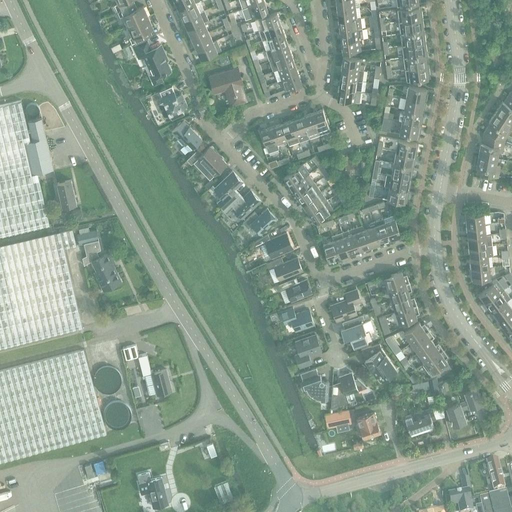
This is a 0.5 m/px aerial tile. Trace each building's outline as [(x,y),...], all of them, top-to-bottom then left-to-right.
[(115,5),(117,10),(131,4),(129,0),(116,0),(118,3),(115,5)] [(174,0),(179,9),(195,2),(199,0),(174,0)] [(238,0),(242,9),(264,1),(264,0),(238,0)] [(336,0),(337,9),(359,6),(357,0),(336,0)] [(268,11),(264,1),(242,9),(245,19),(268,11)] [(179,9),(183,19),(199,12),(195,2),(179,9)] [(123,15),(127,26),(148,16),(144,5),(134,10),(131,4),(117,10),(120,17),(123,15)] [(337,9),(339,20),(360,17),(359,6),(337,9)] [(397,9),(399,21),(423,18),(421,6),(397,9)] [(188,29),(204,22),(208,20),(204,10),(199,12),(183,19),(188,29)] [(254,19),(258,30),(280,22),(277,12),(260,18),(254,19)] [(153,27),(148,16),(127,26),(132,36),(129,37),(132,43),(149,36),(146,30),(153,27)] [(339,20),(340,31),(361,28),(360,17),(339,20)] [(399,21),(401,33),(424,30),(423,18),(399,21)] [(188,29),(192,39),(208,31),(204,22),(188,29)] [(261,40),(267,38),(284,33),(280,22),(258,30),(261,40)] [(341,41),(359,39),(363,39),(361,28),(340,31),(341,41)] [(401,33),(402,45),(426,42),(424,30),(401,33)] [(192,39),(197,49),(213,42),(208,31),(192,39)] [(267,38),(271,49),(288,43),(284,33),(267,38)] [(361,50),(359,39),(341,41),(343,52),(361,50)] [(160,75),(170,70),(166,60),(163,61),(157,47),(151,49),(147,40),(133,46),(139,58),(144,56),(152,74),(150,75),(154,84),(162,81),(160,75)] [(217,51),(213,42),(197,49),(201,59),(217,51)] [(402,45),(404,57),(427,54),(426,42),(402,45)] [(265,51),(268,61),(291,53),(288,43),(271,49),(265,51)] [(128,46),(122,48),(127,59),(133,57),(128,46)] [(272,71),(273,71),(295,63),(291,53),(268,61),(272,71)] [(404,57),(405,69),(429,66),(427,54),(404,57)] [(230,63),(228,56),(219,59),(222,66),(230,63)] [(343,56),(342,67),(363,70),(364,65),(360,64),(361,58),(343,56)] [(276,81),(281,79),(298,73),(295,63),(273,71),(276,81)] [(430,78),(429,66),(405,69),(407,81),(430,78)] [(342,67),(340,78),(362,81),(363,70),(342,67)] [(230,105),(246,100),(239,78),(241,78),(238,68),(209,77),(214,93),(225,90),(230,105)] [(302,84),(298,73),(281,79),(285,90),(302,84)] [(340,78),(339,88),(360,91),(362,81),(340,78)] [(408,85),(406,97),(426,101),(428,89),(408,85)] [(182,108),(187,106),(181,93),(176,96),(172,86),(159,91),(164,101),(159,104),(164,116),(169,114),(172,119),(184,113),(182,108)] [(359,102),(360,91),(339,88),(337,99),(359,102)] [(502,101),(495,111),(511,122),(511,120),(511,94),(510,93),(506,98),(508,98),(505,102),(502,101)] [(406,97),(404,109),(424,113),(426,101),(406,97)] [(0,234),(49,223),(37,172),(32,173),(25,141),(30,140),(21,100),(0,105),(0,234)] [(322,109),(312,113),(319,134),(330,131),(328,124),(329,124),(327,118),(326,118),(322,109)] [(404,109),(402,121),(421,125),(424,113),(404,109)] [(487,127),(484,132),(505,140),(511,130),(508,127),(511,122),(495,111),(488,122),(491,124),(489,128),(487,127)] [(312,113),(302,116),(308,133),(309,138),(319,134),(312,113)] [(302,116),(291,120),(297,137),(298,137),(308,133),(302,116)] [(393,119),(383,117),(381,129),(390,131),(393,119)] [(32,140),(30,140),(25,141),(32,173),(37,172),(53,168),(42,118),(28,121),(32,140)] [(190,150),(200,140),(202,138),(189,125),(189,126),(183,120),(172,131),(185,145),(184,145),(188,151),(189,150),(190,150)] [(291,120),(281,124),(287,140),(289,145),(299,141),(298,137),(297,137),(291,120)] [(419,137),(421,125),(402,121),(399,133),(419,137)] [(281,124),(271,127),(277,144),(287,140),(281,124)] [(277,144),(271,127),(260,131),(264,140),(262,141),(264,146),(266,146),(268,152),(279,149),(277,144)] [(502,152),(505,140),(484,132),(483,138),(484,138),(484,143),(480,142),(478,155),(497,158),(498,151),(502,152)] [(398,139),(396,151),(416,155),(418,143),(398,139)] [(198,149),(187,160),(191,164),(194,162),(210,179),(214,175),(226,163),(210,146),(202,153),(200,150),(198,149)] [(396,151),(394,163),(413,167),(416,155),(396,151)] [(496,165),(497,158),(478,155),(476,167),(479,168),(478,174),(498,177),(500,165),(496,165)] [(394,163),(391,175),(411,179),(413,167),(394,163)] [(284,176),(290,186),(305,176),(299,166),(284,176)] [(214,187),(214,188),(222,197),(217,202),(223,208),(238,193),(234,189),(242,181),(242,182),(243,182),(232,170),(232,171),(215,188),(214,187)] [(296,195),(311,185),(314,183),(308,174),(305,176),(290,186),(296,195)] [(386,186),(389,187),(409,190),(411,179),(391,175),(388,174),(386,186)] [(71,179),(57,182),(63,206),(77,202),(71,179)] [(296,195),(303,204),(317,194),(311,185),(296,195)] [(407,203),(409,190),(389,187),(387,199),(407,203)] [(238,193),(223,208),(228,213),(229,213),(238,221),(242,217),(242,218),(243,218),(242,217),(260,200),(260,201),(261,201),(250,189),(249,189),(250,190),(242,198),(238,193)] [(303,204),(309,213),(327,200),(320,191),(317,194),(303,204)] [(333,210),(327,200),(309,213),(315,222),(333,210)] [(260,234),(277,218),(267,207),(258,216),(254,211),(242,222),(247,227),(251,223),(260,234)] [(80,208),(69,211),(71,221),(83,219),(80,208)] [(466,214),(467,226),(485,224),(484,213),(466,214)] [(393,214),(383,218),(390,239),(401,235),(393,214)] [(372,221),(374,226),(380,242),(390,239),(383,218),(372,221)] [(467,226),(468,236),(486,235),(485,224),(467,226)] [(362,225),(352,228),(360,250),(370,246),(364,229),(362,225)] [(374,226),(364,229),(370,246),(380,242),(374,226)] [(342,232),(343,236),(349,253),(360,250),(352,228),(342,232)] [(75,243),(72,229),(0,245),(0,346),(81,326),(63,246),(75,243)] [(104,288),(119,280),(111,263),(113,262),(108,251),(99,256),(96,250),(100,248),(96,229),(77,233),(79,243),(84,242),(86,254),(82,256),(84,263),(93,259),(98,269),(95,270),(104,288)] [(272,257),(293,248),(286,232),(270,239),(267,234),(254,242),(256,247),(265,242),(272,257)] [(332,236),(333,240),(339,257),(349,253),(343,236),(342,232),(332,236)] [(468,236),(469,247),(491,245),(490,234),(486,235),(468,236)] [(329,261),(339,257),(333,240),(323,244),(329,261)] [(470,258),(488,256),(492,256),(491,245),(469,247),(470,258)] [(470,258),(471,269),(489,267),(488,256),(470,258)] [(274,281),(279,279),(280,279),(302,270),(297,257),(283,262),(281,257),(266,263),(274,281)] [(484,279),(486,283),(491,281),(490,278),(489,267),(471,269),(472,280),(484,279)] [(383,277),(387,289),(409,282),(406,274),(403,275),(402,271),(383,277)] [(278,284),(281,290),(286,302),(291,300),(311,292),(306,279),(295,283),(293,278),(278,284)] [(479,293),(485,303),(500,292),(491,281),(486,283),(488,287),(479,293)] [(387,289),(391,300),(409,294),(408,291),(412,290),(409,282),(387,289)] [(347,300),(331,305),(336,320),(356,313),(353,303),(361,301),(357,289),(345,293),(347,300)] [(485,303),(492,311),(506,301),(500,292),(485,303)] [(391,300),(395,312),(416,305),(414,296),(410,298),(409,294),(391,300)] [(370,299),(372,306),(378,304),(376,297),(370,299)] [(492,311),(498,320),(511,309),(511,308),(509,305),(511,302),(511,300),(510,298),(506,301),(492,311)] [(139,311),(138,304),(126,307),(128,314),(139,311)] [(381,312),(378,304),(372,306),(375,314),(381,312)] [(419,313),(416,305),(395,312),(399,324),(417,318),(416,314),(419,313)] [(295,330),(314,324),(309,309),(295,314),(293,307),(281,311),(285,323),(292,321),(295,330)] [(511,309),(498,320),(505,329),(511,323),(511,309)] [(277,311),(270,314),(272,320),(279,317),(277,311)] [(370,320),(363,322),(362,322),(365,321),(362,315),(342,322),(344,328),(341,329),(344,338),(349,336),(353,347),(368,342),(364,331),(366,330),(365,329),(373,327),(370,320)] [(404,332),(411,342),(429,330),(424,323),(421,325),(419,322),(404,332)] [(411,342),(418,352),(433,341),(431,339),(434,337),(429,330),(411,342)] [(307,354),(321,349),(316,335),(296,342),(300,353),(295,355),(299,367),(311,363),(309,355),(307,356),(307,354)] [(418,352),(425,362),(443,349),(438,342),(435,344),(433,341),(418,352)] [(396,369),(385,352),(381,348),(379,342),(360,349),(361,350),(363,349),(365,356),(367,358),(365,360),(376,375),(376,374),(375,374),(379,371),(384,378),(396,369)] [(135,344),(123,347),(126,359),(138,356),(135,344)] [(0,461),(106,433),(83,348),(0,369),(0,461)] [(448,356),(443,349),(425,362),(432,372),(447,361),(445,358),(448,356)] [(143,373),(151,372),(148,353),(140,355),(143,373)] [(328,381),(324,381),(323,379),(321,379),(320,374),(318,375),(316,367),(300,373),(303,380),(302,381),(304,388),(307,387),(309,390),(311,392),(310,393),(311,394),(313,395),(314,394),(317,396),(320,396),(320,400),(327,400),(328,381)] [(165,370),(145,375),(150,394),(157,392),(157,393),(170,389),(165,370)] [(369,390),(369,389),(356,377),(357,378),(354,379),(352,372),(339,376),(341,384),(339,385),(338,385),(338,394),(332,393),(331,408),(348,402),(346,394),(366,387),(369,390)] [(431,394),(439,393),(436,377),(428,379),(431,394)] [(470,409),(481,405),(476,389),(465,393),(467,401),(447,408),(453,425),(465,421),(461,409),(469,406),(470,409)] [(104,410),(108,429),(136,424),(132,404),(104,410)] [(432,420),(435,419),(432,408),(411,415),(404,417),(406,423),(409,431),(433,423),(432,420)] [(327,428),(351,422),(348,409),(324,415),(327,428)] [(363,438),(380,432),(373,411),(356,417),(363,438)] [(160,451),(170,448),(168,442),(158,445),(160,451)] [(212,443),(207,445),(211,456),(216,454),(212,443)] [(104,458),(94,462),(97,471),(107,467),(104,458)] [(493,491),(504,488),(497,460),(486,462),(493,491)] [(94,475),(90,463),(85,465),(88,477),(94,475)] [(149,472),(138,474),(140,483),(139,483),(142,493),(149,491),(153,507),(168,503),(162,477),(151,479),(149,472)] [(463,492),(449,495),(451,507),(452,506),(453,511),(470,511),(470,510),(472,509),(469,494),(471,493),(468,477),(460,479),(463,492)] [(233,498),(227,481),(214,486),(220,503),(233,498)] [(510,511),(505,490),(479,497),(481,505),(482,511),(510,511)]
